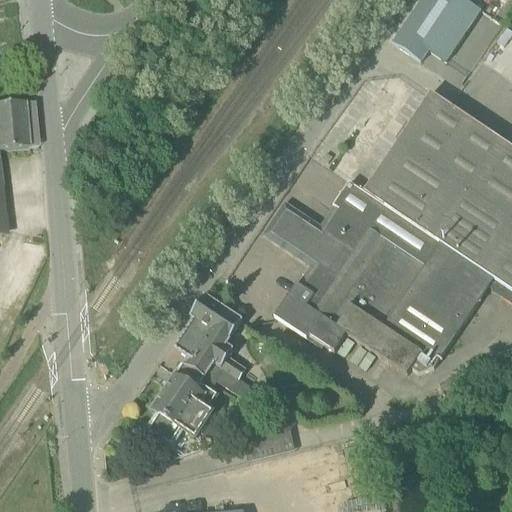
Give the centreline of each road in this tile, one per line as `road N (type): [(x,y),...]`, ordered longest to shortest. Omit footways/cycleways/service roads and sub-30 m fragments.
road 1 (unclassified): [(75,419),(105,415),(398,0)]
road 2 (residential): [(75,419),(53,138)]
road 3 (unknown): [(82,502),(238,478),(270,484),(294,511)]
road 4 (unclassified): [(132,26),(53,138)]
road 5 (residential): [(53,138),(39,16)]
